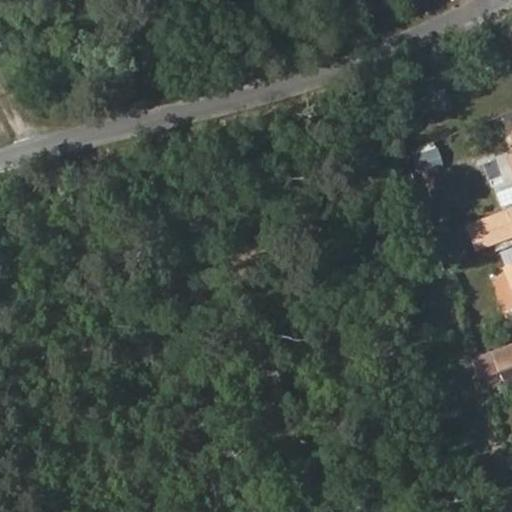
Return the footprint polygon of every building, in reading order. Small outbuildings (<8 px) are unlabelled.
[(413,170),(441,164),(436,142),(408,148),(413,170)] [(511,153),(510,154),(511,158),(511,206),(506,209),(507,211),(467,226),(475,247),(511,233),(511,153)] [(511,206),(511,183),(496,189),(503,210),(506,209),(511,206)] [(511,244),(497,250),(501,262),(511,258),(511,244)] [(511,366),(511,344),(492,352),(499,371),(511,366)] [(499,371),(492,352),(472,360),(479,379),(499,371)] [(511,384),(511,368),(501,373),(506,387),(511,384)]
